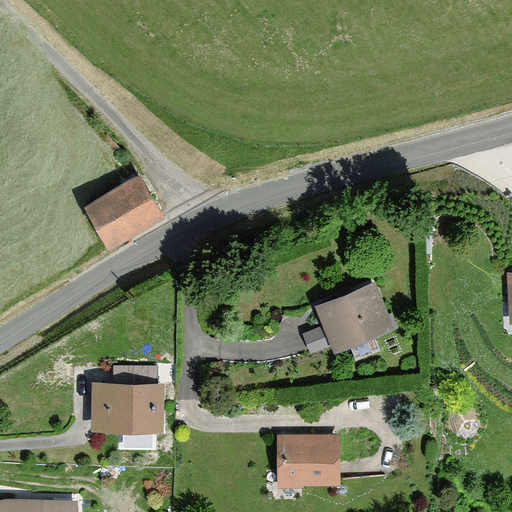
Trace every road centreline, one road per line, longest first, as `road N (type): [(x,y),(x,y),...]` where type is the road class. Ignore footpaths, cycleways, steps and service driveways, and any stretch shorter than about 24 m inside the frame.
road 1 (tertiary): [(511,130),(204,219),(0,340)]
road 2 (track): [(0,1),(204,219)]
